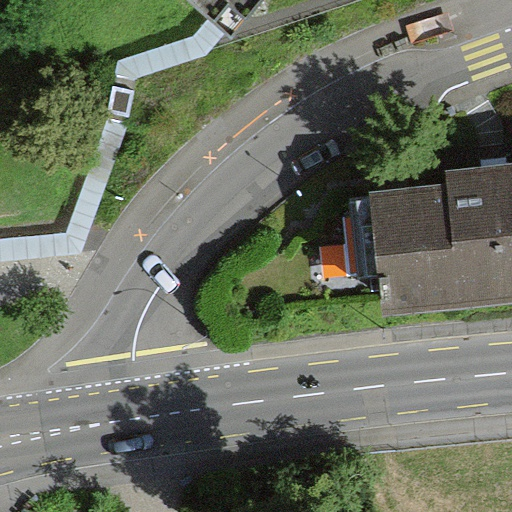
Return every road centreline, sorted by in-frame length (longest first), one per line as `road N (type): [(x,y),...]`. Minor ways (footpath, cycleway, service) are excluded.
road 1 (residential): [(140,417),(136,335),(182,246),(223,199),(320,121),(382,89),(511,43)]
road 2 (secondary): [(140,417),(511,373)]
road 3 (secondary): [(0,441),(140,417)]
